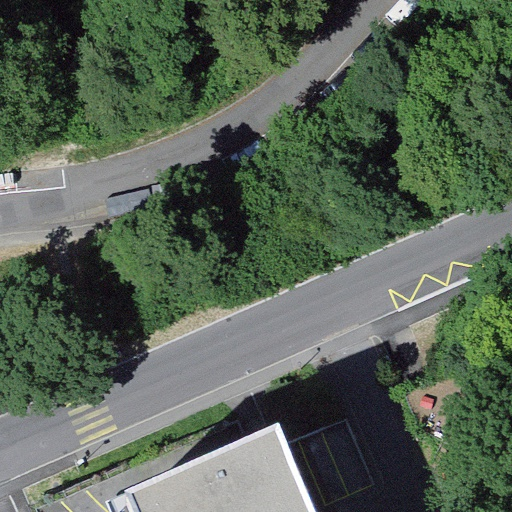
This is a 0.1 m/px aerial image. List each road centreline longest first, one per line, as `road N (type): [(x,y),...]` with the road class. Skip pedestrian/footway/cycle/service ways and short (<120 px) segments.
road 1 (residential): [(511,230),(0,454)]
road 2 (unclassified): [(394,0),(254,140),(54,207),(0,216)]
